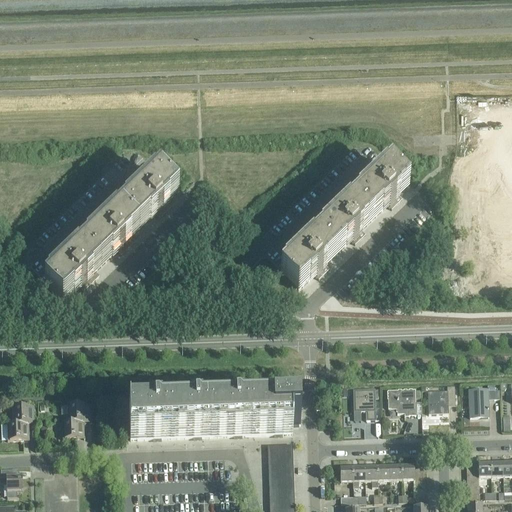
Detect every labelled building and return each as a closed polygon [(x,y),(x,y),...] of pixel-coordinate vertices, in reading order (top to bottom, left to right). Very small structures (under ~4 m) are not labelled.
[(398,197),(408,187),(392,170),(282,276),(301,296),(302,295),(298,291),(302,288),(303,289),(315,278),(319,282),(330,271),(326,267),(351,242),(355,247),(366,236),(362,232),(388,207),(392,212),(402,201),(398,197)] [(171,201),(178,194),(161,177),(46,288),(63,305),(79,290),(83,294),(99,279),(95,274),(117,253),(121,257),(137,242),(133,238),(155,216),(159,220),(175,205),(171,201)] [(489,402),(496,402),(496,392),(496,388),(488,388),(488,392),(470,393),(471,420),(490,420),(489,402)] [(449,406),(456,405),(456,390),(448,390),(448,395),(429,395),(430,417),(450,417),(449,406)] [(367,416),(367,424),(377,424),(377,413),(376,413),(375,402),(378,402),(378,393),(375,393),(375,392),(354,393),(355,416),(367,416)] [(409,417),(409,418),(417,418),(416,392),(388,393),(389,412),(397,411),(398,417),(409,417)] [(69,407),(69,424),(83,424),(88,424),(88,406),(69,407)] [(14,409),(15,426),(28,426),(34,426),(34,409),(14,409)] [(205,414),(129,416),(130,443),(293,437),(292,428),(300,428),(300,413),(291,414),(291,411),(205,414)] [(83,424),(69,424),(63,425),(64,442),(84,441),(83,424)] [(28,426),(15,426),(9,427),(9,443),(29,443),(28,426)] [(511,464),(503,465),(503,480),(511,479),(511,464)] [(491,466),(491,481),(503,480),(503,465),(491,466)] [(478,475),(479,481),(491,481),(491,466),(478,466),(478,470),(478,475)] [(414,483),(414,477),(414,471),(414,468),(401,469),(402,484),(415,483),(414,483)] [(378,484),(377,469),(365,470),(365,485),(372,485),(373,491),(378,490),(378,484)] [(378,484),(390,484),(389,469),(377,469),(378,484)] [(390,484),(402,484),(401,469),(389,469),(390,484)] [(293,470),(281,470),(281,477),(281,483),(293,482),(293,470)] [(340,486),(353,485),(353,470),(340,471),(340,486)] [(359,485),(365,485),(365,470),(353,470),(353,485),(354,491),(359,491),(359,485)] [(7,487),(7,495),(7,501),(17,500),(17,494),(23,494),(23,480),(16,480),(15,472),(1,473),(1,487),(7,487)] [(354,501),(340,501),(341,509),(354,508),(354,501)]
